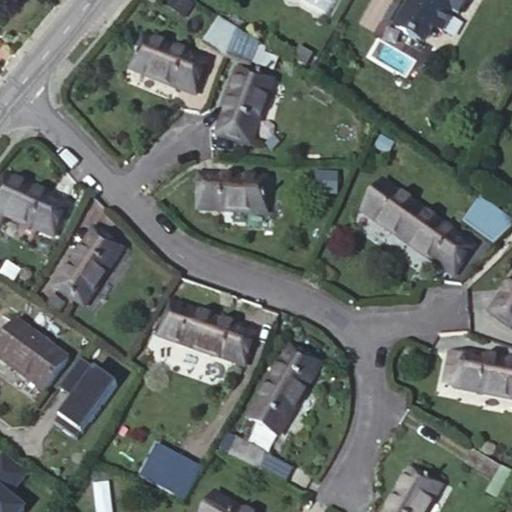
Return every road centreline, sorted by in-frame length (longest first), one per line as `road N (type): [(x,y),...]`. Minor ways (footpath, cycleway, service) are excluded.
road 1 (residential): [(358,331),(326,307),(173,243),(24,93)]
road 2 (residential): [(341,504),(375,398),(358,331)]
